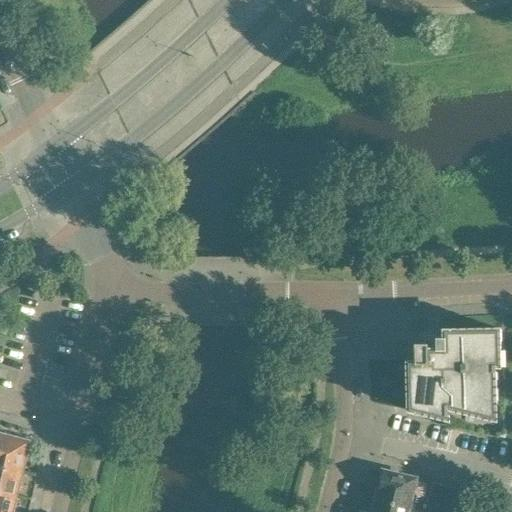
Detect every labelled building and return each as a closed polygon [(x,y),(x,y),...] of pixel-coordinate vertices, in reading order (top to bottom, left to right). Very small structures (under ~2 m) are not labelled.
[(495,420),(494,371),(495,371),(495,368),(499,368),(498,329),(443,330),(443,338),(435,338),(435,339),(426,339),(426,344),(414,344),(414,361),(406,361),(407,410),(446,419),(446,415),(447,415),(447,408),(495,420)] [(0,377),(6,379),(8,372),(0,369),(0,377)] [(24,456),(28,441),(0,434),(0,467),(20,472),(21,471),(24,469),(27,459),(24,456)] [(18,482),(20,472),(0,467),(0,490),(15,494),(16,492),(18,491),(20,484),(18,482)] [(382,475),(379,474),(376,488),(378,488),(375,501),(410,509),(411,508),(426,511),(475,511),(479,495),(383,471),(382,475)] [(15,506),(17,498),(15,497),(15,494),(0,490),(0,511),(10,511),(12,506),(15,506)] [(409,511),(410,509),(375,501),(372,503),(370,509),(371,511),(409,511)]
